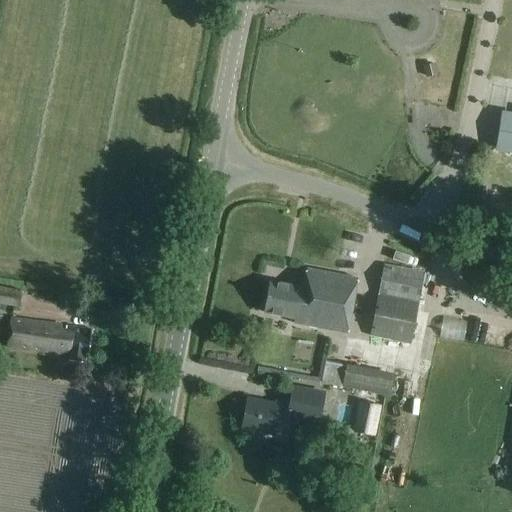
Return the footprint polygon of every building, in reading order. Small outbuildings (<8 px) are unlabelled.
[(434,62),(422,65),(425,77),(437,74),(434,62)] [(511,109),(505,109),(499,141),(511,143),(511,109)] [(411,345),(424,272),(382,265),(369,338),(411,345)] [(345,333),(355,278),(303,269),(300,287),(266,281),(260,314),(291,320),(290,324),(345,333)] [(0,305),(19,309),(22,292),(0,288),(0,305)] [(88,353),(91,330),(33,322),(10,319),(7,345),(30,348),(69,354),(68,364),(82,366),(84,352),(88,353)] [(391,395),(394,375),(325,363),(321,383),(391,395)] [(316,424),(321,397),(289,391),(286,407),(272,404),(271,407),(244,402),(239,430),(257,433),(257,435),(282,439),(285,419),(316,424)] [(362,402),(355,433),(374,437),(381,407),(362,402)]
